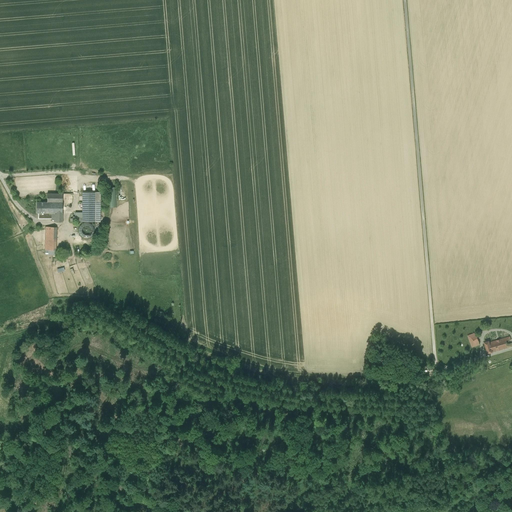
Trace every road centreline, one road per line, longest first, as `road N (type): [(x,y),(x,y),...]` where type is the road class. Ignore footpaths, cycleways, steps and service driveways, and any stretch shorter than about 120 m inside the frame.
road 1 (unclassified): [(404,0),(435,368)]
road 2 (track): [(435,368),(346,379),(273,371),(178,339)]
